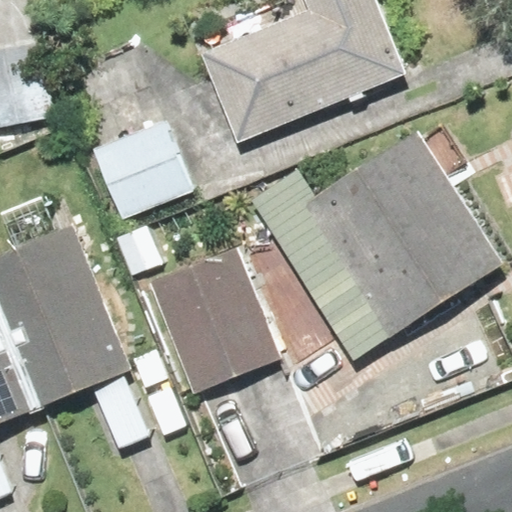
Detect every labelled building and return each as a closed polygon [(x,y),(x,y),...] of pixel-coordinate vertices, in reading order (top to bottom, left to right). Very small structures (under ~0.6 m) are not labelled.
[(18,0),(7,4),(0,7),(0,108),(69,82),(36,0),(18,0)] [(221,52),(256,135),(426,64),(399,0),(329,0),(332,6),(221,52)] [(175,119),(102,148),(131,221),(204,192),(175,119)] [(511,230),(443,124),(326,199),(413,334),(511,270),(511,230)] [(100,226),(0,266),(0,431),(158,367),(100,226)] [(248,244),(156,282),(201,392),(293,354),(248,244)]
